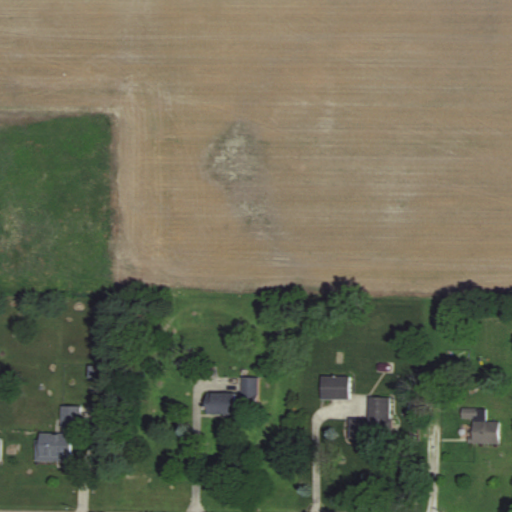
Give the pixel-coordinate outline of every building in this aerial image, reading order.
[(322,399),(351,399),(351,377),(322,377),(322,399)] [(259,378),(244,378),(243,395),(213,394),(212,414),(242,415),(243,399),(259,399),(259,378)] [(393,398),(369,398),(369,418),(350,418),(350,444),(393,444),(393,398)] [(73,461),(73,429),(81,429),(81,406),(62,406),(62,434),(37,433),(37,461),(73,461)] [(501,443),(501,421),(488,421),(488,408),(464,408),(464,419),(475,419),(475,443),(501,443)]
